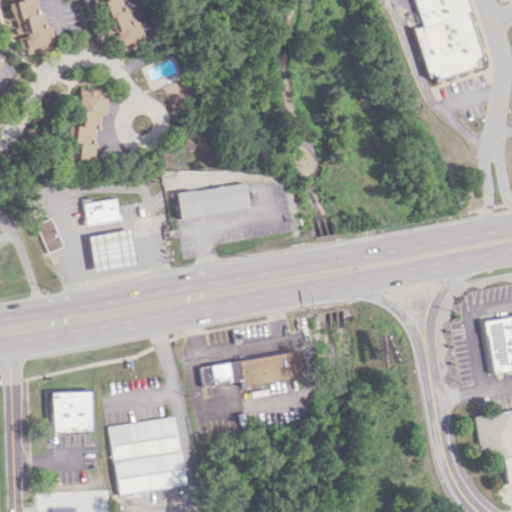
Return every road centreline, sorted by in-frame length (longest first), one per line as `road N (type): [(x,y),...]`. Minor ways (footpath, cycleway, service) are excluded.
road 1 (primary): [(308,275),(6,329)]
road 2 (residential): [(0,140),(38,78),(59,64),(99,64),(119,80),(130,105)]
road 3 (primary): [(511,224),(403,244),(333,270)]
road 4 (tertiary): [(422,339),(442,456),(476,511)]
road 5 (residential): [(6,329),(15,511)]
road 6 (primary): [(333,270),(407,272),(511,252)]
road 7 (primary): [(308,275),(373,293),(422,339)]
road 8 (residential): [(142,104),(130,105),(119,121),(132,142),(151,138),(157,127),(142,104)]
